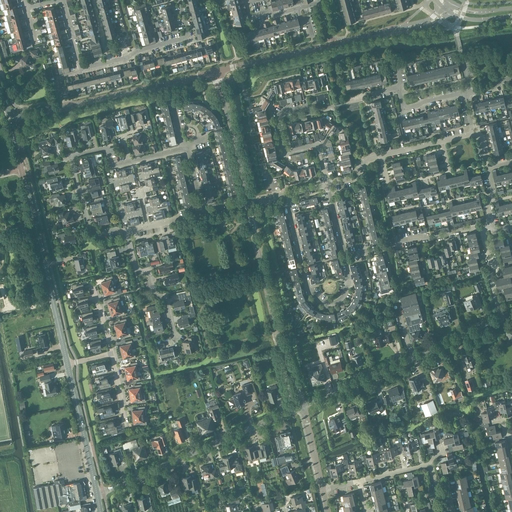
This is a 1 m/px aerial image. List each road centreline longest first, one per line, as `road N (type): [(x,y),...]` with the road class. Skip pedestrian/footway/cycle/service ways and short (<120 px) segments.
road 1 (residential): [(302,405),(511,316)]
road 2 (residential): [(96,494),(302,405)]
road 3 (tertiary): [(17,119),(215,71)]
road 4 (tertiary): [(67,364),(21,168)]
road 5 (residential): [(343,256),(349,277),(340,298),(324,302),(308,289),(285,194)]
road 6 (residential): [(129,161),(113,165),(102,149),(71,160),(88,229),(127,233)]
road 7 (residential): [(326,185),(350,179),(371,157),(472,133)]
road 8 (residential): [(80,69),(185,37),(178,0)]
road 9 (residential): [(343,256),(480,226)]
road 10 (residential): [(247,203),(215,71)]
road 11 (tertiary): [(96,494),(67,364)]
road 12 (residential): [(326,185),(318,149),(283,147),(277,120),(305,106)]
road 13 (tertiary): [(215,71),(332,44)]
road 14 (residential): [(127,233),(135,267),(166,300),(175,336)]
